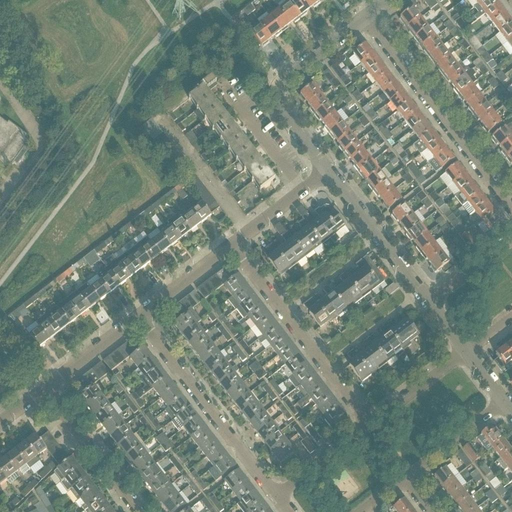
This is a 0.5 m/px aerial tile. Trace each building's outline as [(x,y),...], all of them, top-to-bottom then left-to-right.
[(286,0),(288,2),(301,19),(307,14),(305,11),(308,9),(301,0),(286,0)] [(316,0),(301,0),(308,9),(311,6),(313,9),(320,4),(316,0)] [(432,10),(437,6),(432,0),(421,0),(431,11),(432,10)] [(477,21),(484,15),(499,4),(495,0),(484,0),(477,5),(474,8),(479,14),(474,17),(477,21)] [(288,2),(279,10),(289,23),(292,21),(294,24),(301,19),(288,2)] [(405,25),(408,29),(421,19),(413,9),(416,7),(412,2),(400,11),(404,16),(400,19),(400,20),(399,20),(404,26),(405,25)] [(484,15),(492,25),(505,15),(502,11),(504,10),(499,4),(484,15)] [(247,8),(246,8),(251,14),(255,11),(250,5),(247,8)] [(437,6),(432,10),(435,14),(440,10),(437,6)] [(251,14),(246,8),(243,11),(247,17),(251,14)] [(279,10),(269,17),(282,33),(288,29),(286,26),(289,23),(279,10)] [(492,25),(499,34),(511,24),(511,20),(509,17),(507,18),(505,15),(492,25)] [(269,17),(259,24),(270,38),(273,36),(275,38),(282,33),(269,17)] [(409,33),(414,39),(428,28),(421,19),(408,29),(410,32),(409,33)] [(460,19),(454,23),(461,33),(467,28),(460,19)] [(443,26),(446,30),(452,25),(449,21),(443,26)] [(246,35),(245,36),(255,49),(256,48),(260,45),(261,47),(262,47),(263,48),(269,43),(267,41),(270,38),(259,24),(246,35)] [(511,24),(499,34),(507,44),(511,39),(511,24)] [(452,25),(446,30),(449,34),(455,29),(452,25)] [(419,44),(422,48),(435,38),(428,28),(414,39),(418,45),(419,44)] [(423,52),(428,58),(443,47),(435,38),(422,48),(425,50),(423,52)] [(474,38),(469,42),(476,52),(482,48),(474,38)] [(458,45),(461,49),(466,44),(463,40),(458,45)] [(359,43),(352,48),(355,53),(353,55),(360,65),(373,55),(371,52),(372,51),(367,45),(366,46),(366,45),(363,47),(359,43)] [(466,44),(461,49),(464,53),(469,48),(466,44)] [(443,47),(428,58),(433,64),(434,63),(437,67),(450,57),(453,54),(450,50),(447,53),(443,47)] [(486,53),(480,57),(483,61),(489,57),(486,53)] [(360,65),(367,74),(382,63),(377,57),(376,58),(373,55),(360,65)] [(438,71),(443,77),(457,66),(450,57),(437,67),(439,70),(438,71)] [(489,57),(483,62),(486,66),(492,61),(489,57)] [(472,64),(475,68),(481,63),(478,60),(472,64)] [(367,74),(375,84),(388,74),(385,71),(387,70),(382,63),(367,74)] [(481,63),(475,68),(478,72),(484,67),(481,63)] [(336,64),(331,68),(340,81),(345,76),(336,64)] [(457,66),(443,77),(445,80),(448,83),(449,82),(452,86),(470,72),(468,70),(465,69),(461,64),(457,66)] [(337,83),(328,70),(322,75),(327,80),(331,87),(337,83)] [(470,72),(452,86),(454,89),(453,90),(457,96),(472,85),(476,82),(473,77),(475,75),(472,71),(471,71),(470,72)] [(495,77),(498,81),(504,76),(501,72),(495,77)] [(375,84),(382,94),(396,82),(392,76),(390,77),(388,74),(375,84)] [(193,80),(161,106),(164,110),(174,122),(177,119),(172,113),(189,101),(252,183),(260,194),(260,193),(274,183),(203,90),(205,88),(207,90),(213,85),(216,83),(214,80),(211,78),(207,80),(204,83),(202,80),(199,76),(193,80)] [(345,76),(340,81),(345,88),(351,83),(345,76)] [(504,76),(498,81),(501,84),(507,80),(504,76)] [(487,83),(490,87),(496,82),(493,79),(487,83)] [(305,102),(307,105),(321,95),(313,85),(309,81),(300,88),(304,92),(300,95),(300,96),(299,97),(304,103),(305,102)] [(382,94),(389,103),(402,93),(400,90),(401,89),(396,82),(382,94)] [(496,82),(490,87),(493,91),(499,86),(496,82)] [(464,102),(466,105),(479,95),(472,85),(457,96),(462,103),(464,102)] [(357,91),(351,96),(354,99),(360,95),(357,91)] [(389,103),(397,113),(411,102),(406,95),(405,96),(402,93),(389,103)] [(309,110),(313,116),(328,105),(321,95),(307,105),(310,109),(309,110)] [(360,95),(354,99),(357,103),(363,99),(360,95)] [(467,109),(472,116),(487,105),(479,95),(466,105),(469,108),(467,109)] [(343,102),(346,106),(352,102),(349,98),(343,102)] [(502,102),(505,106),(510,102),(507,98),(502,102)] [(20,161),(21,161),(22,160),(21,160),(26,153),(23,150),(27,144),(30,139),(8,123),(7,124),(0,119),(0,99),(0,100),(0,99),(0,167),(6,171),(9,167),(10,167),(13,163),(17,165),(20,161)] [(352,102),(346,106),(349,110),(355,105),(352,102)] [(397,113),(404,122),(417,112),(415,109),(416,108),(411,102),(397,113)] [(320,121),(322,124),(335,114),(328,105),(313,116),(318,122),(320,121)] [(478,121),(481,124),(494,114),(487,105),(472,116),(477,122),(478,121)] [(371,110),(366,115),(369,119),(374,114),(371,110)] [(404,122),(411,132),(426,121),(421,115),(420,116),(417,112),(404,122)] [(323,129),(328,135),(342,124),(335,114),(322,124),(325,128),(323,129)] [(374,114),(369,119),(372,122),(377,118),(374,114)] [(494,114),(481,124),(483,127),(482,128),(487,135),(501,124),(494,114)] [(357,121),(361,125),(366,121),(363,117),(357,121)] [(142,127),(146,131),(155,124),(152,120),(142,127)] [(366,121),(361,125),(363,129),(369,125),(366,121)] [(411,132),(419,141),(432,131),(429,128),(431,127),(426,121),(411,132)] [(146,131),(150,136),(159,129),(155,124),(146,131)] [(180,124),(177,126),(182,133),(185,131),(180,124)] [(334,140),(337,143),(350,134),(342,124),(328,135),(333,141),(334,140)] [(376,128),(384,138),(389,134),(386,130),(382,124),(376,128)] [(499,133),(491,140),(496,146),(497,145),(500,148),(511,138),(511,127),(510,125),(505,128),(499,133)] [(150,136),(153,141),(162,134),(159,129),(150,136)] [(419,141),(426,151),(440,140),(436,134),(434,135),(432,131),(419,141)] [(188,134),(185,137),(190,143),(194,140),(195,139),(190,132),(188,134)] [(153,141),(157,146),(166,139),(162,134),(153,141)] [(338,148),(343,154),(357,143),(350,134),(337,143),(339,147),(338,148)] [(389,134),(384,138),(386,142),(392,137),(389,134)] [(408,134),(399,141),(401,144),(410,136),(408,134)] [(372,140),(375,144),(381,140),(378,136),(372,140)] [(501,152),(506,159),(511,154),(511,138),(500,148),(502,151),(501,152)] [(157,146),(160,151),(170,144),(166,139),(157,146)] [(381,140),(375,144),(378,148),(384,144),(381,140)] [(426,151),(421,155),(428,165),(433,161),(446,151),(444,147),(445,146),(440,140),(426,151)] [(349,159),(351,163),(364,153),(357,143),(343,154),(347,160),(349,159)] [(160,151),(164,155),(173,148),(170,144),(160,151)] [(196,145),(192,147),(198,154),(201,151),(196,145)] [(398,145),(392,149),(398,157),(404,153),(398,145)] [(164,155),(168,160),(177,153),(173,148),(164,155)] [(446,151),(433,161),(441,170),(447,165),(455,159),(450,153),(449,154),(446,151)] [(168,160),(171,165),(181,158),(177,153),(168,160)] [(353,167),(357,173),(372,163),(364,153),(351,163),(354,166),(353,167)] [(404,153),(398,157),(401,161),(407,156),(404,153)] [(203,155),(200,157),(205,164),(209,161),(203,155)] [(393,155),(387,159),(390,163),(396,159),(393,155)] [(171,165),(175,170),(184,163),(181,158),(171,165)] [(396,159),(390,163),(393,167),(399,163),(396,159)] [(175,170),(179,175),(188,168),(184,163),(175,170)] [(364,179),(366,182),(379,172),(372,163),(357,173),(362,180),(364,179)] [(413,164),(407,169),(413,176),(418,172),(413,164)] [(445,175),(452,185),(465,175),(463,172),(464,171),(459,164),(445,175)] [(211,165),(208,167),(213,174),(217,172),(211,165)] [(188,168),(179,175),(182,179),(192,172),(188,168)] [(367,186),(372,193),(386,182),(379,172),(366,182),(369,185),(367,186)] [(418,172),(413,176),(416,180),(421,175),(418,172)] [(407,174),(402,178),(405,182),(410,178),(407,174)] [(184,182),(188,187),(197,179),(194,175),(184,182)] [(219,175),(216,178),(221,184),(224,182),(219,175)] [(452,185),(459,195),(474,184),(469,177),(468,178),(465,175),(452,185)] [(421,176),(416,180),(420,186),(426,182),(421,176)] [(410,178),(405,182),(408,186),(413,182),(410,178)] [(188,187),(192,191),(201,184),(197,179),(188,187)] [(378,198),(381,201),(393,191),(386,182),(372,193),(377,199),(378,198)] [(183,183),(174,190),(177,193),(186,186),(183,183)] [(192,191),(195,196),(205,189),(201,184),(192,191)] [(459,195),(467,204),(480,194),(477,191),(479,190),(474,184),(459,195)] [(227,185),(224,188),(229,195),(232,192),(227,185)] [(195,196),(198,200),(199,201),(208,194),(205,189),(195,196)] [(393,191),(381,201),(383,204),(382,205),(387,212),(401,201),(393,191)] [(429,196),(429,197),(432,201),(437,196),(434,192),(429,196)] [(208,194),(199,201),(203,206),(212,199),(208,194)] [(469,217),(474,214),(488,203),(483,196),(482,197),(480,194),(467,204),(462,208),(469,217)] [(235,196),(232,198),(237,205),(240,202),(235,196)] [(437,196),(432,201),(439,210),(445,206),(437,196)] [(164,197),(158,202),(161,206),(167,201),(164,197)] [(421,203),(424,207),(429,202),(426,198),(421,203)] [(212,199),(203,206),(206,211),(216,203),(212,199)] [(198,200),(188,208),(201,224),(211,217),(210,215),(206,211),(203,206),(199,201),(198,200)] [(429,202),(424,207),(427,211),(432,206),(429,202)] [(206,211),(210,215),(219,208),(216,203),(206,211)] [(474,214),(481,223),(494,213),(492,210),(493,209),(488,203),(474,214)] [(397,222),(400,225),(413,215),(405,205),(391,217),(396,223),(397,222)] [(323,213),(325,216),(338,233),(344,228),(328,207),(325,207),(320,210),(323,213)] [(150,208),(144,213),(147,216),(153,212),(150,208)] [(186,215),(181,219),(191,232),(201,224),(188,208),(183,211),(186,215)] [(318,217),(323,213),(320,210),(319,208),(315,212),(318,217)] [(449,211),(443,216),(446,220),(452,215),(449,211)] [(144,213),(138,218),(141,221),(147,216),(144,213)] [(481,223),(477,227),(484,236),(488,242),(500,232),(496,227),(497,226),(498,227),(501,225),(501,224),(502,223),(503,222),(498,215),(497,216),(494,213),(481,223)] [(177,215),(167,222),(180,240),(191,232),(181,219),(177,215)] [(401,229),(405,236),(420,225),(413,215),(400,225),(402,228),(401,229)] [(452,215),(446,220),(454,229),(459,225),(452,215)] [(325,216),(317,222),(330,239),(334,244),(339,240),(335,235),(338,233),(325,216)] [(307,217),(303,221),(322,245),(330,239),(317,222),(314,225),(307,217)] [(435,222),(438,226),(444,221),(441,217),(435,222)] [(304,233),(301,235),(314,252),(322,245),(303,221),(297,224),(304,233)] [(444,221),(438,226),(441,230),(447,225),(444,221)] [(167,222),(157,230),(161,235),(170,248),(180,240),(167,222)] [(130,224),(124,228),(126,232),(133,227),(130,224)] [(412,241),(414,244),(427,234),(420,225),(405,236),(410,242),(412,241)] [(459,225),(454,229),(458,235),(461,239),(467,234),(464,230),(459,225)] [(124,228),(116,234),(119,238),(126,232),(124,228)] [(291,230),(287,233),(292,241),(305,258),(314,252),(301,235),(297,238),(291,230)] [(143,233),(133,241),(137,246),(150,263),(160,255),(150,243),(147,237),(143,233)] [(288,245),(284,248),(297,264),(305,258),(292,241),(287,233),(282,237),(288,245)] [(415,249),(420,255),(435,244),(427,234),(414,244),(417,248),(415,249)] [(467,234),(461,239),(472,254),(478,249),(467,234)] [(161,235),(150,243),(160,255),(170,248),(161,235)] [(450,241),(453,245),(459,241),(456,237),(450,241)] [(111,238),(104,244),(106,248),(114,242),(111,238)] [(459,241),(453,245),(456,249),(462,244),(459,241)] [(275,242),(270,246),(289,271),(297,264),(284,248),(281,250),(275,242)] [(104,244),(93,252),(96,255),(106,248),(104,244)] [(426,260),(429,263),(442,253),(435,244),(420,255),(425,261),(426,260)] [(137,246),(127,253),(140,271),(150,263),(137,246)] [(289,271),(270,246),(266,250),(269,254),(265,257),(281,277),(289,271)] [(83,260),(86,263),(88,266),(98,258),(96,256),(93,252),(83,260)] [(127,253),(117,261),(130,279),(140,271),(127,253)] [(442,253),(429,263),(431,267),(430,268),(434,274),(436,273),(449,263),(442,253)] [(112,256),(102,263),(106,268),(120,286),(130,279),(117,261),(116,261),(116,260),(112,255),(112,256)] [(360,262),(356,265),(362,273),(358,276),(371,293),(384,283),(378,276),(380,274),(376,270),(366,257),(360,262)] [(83,260),(77,265),(79,268),(86,263),(83,260)] [(102,272),(96,276),(100,281),(110,294),(120,286),(106,268),(102,272)] [(70,270),(63,275),(66,279),(73,274),(70,270)] [(222,271),(216,276),(223,286),(230,281),(222,271)] [(349,271),(344,274),(363,299),(371,293),(358,276),(355,279),(349,271)] [(342,288),(354,305),(363,299),(344,274),(339,278),(345,286),(342,288)] [(63,275),(56,280),(59,284),(66,279),(63,275)] [(216,276),(211,279),(219,289),(223,286),(216,276)] [(96,277),(86,284),(100,302),(110,294),(100,281),(96,277)] [(224,287),(232,297),(245,287),(238,277),(230,283),(224,287)] [(211,279),(207,283),(214,293),(219,289),(211,279)] [(207,283),(202,287),(209,296),(214,293),(207,283)] [(332,283),(328,287),(331,292),(336,288),(332,283)] [(86,284),(76,292),(90,310),(100,302),(86,284)] [(50,285),(43,291),(46,294),(52,289),(50,285)] [(394,285),(385,292),(389,298),(399,290),(394,285)] [(209,296),(202,287),(197,290),(205,300),(209,296)] [(235,311),(236,310),(253,297),(245,287),(232,297),(227,301),(235,311)] [(325,301),(338,318),(346,311),(334,295),(331,292),(328,287),(323,290),(329,298),(325,301)] [(334,295),(346,311),(354,305),(342,288),(334,295)] [(43,291),(33,298),(36,302),(46,294),(43,291)] [(76,292),(66,300),(80,317),(90,310),(76,292)] [(190,296),(197,306),(202,302),(195,292),(190,296)] [(185,300),(193,309),(197,306),(190,296),(185,300)] [(315,304),(317,307),(328,322),(330,324),(338,318),(325,301),(322,303),(316,296),(311,299),(315,304)] [(243,320),(247,317),(261,307),(253,297),(236,310),(243,320)] [(33,298),(23,306),(25,310),(36,302),(33,298)] [(310,308),(315,304),(311,299),(303,306),(307,311),(310,308)] [(66,300),(56,308),(69,325),(80,317),(66,300)] [(188,313),(192,310),(193,309),(185,300),(180,303),(188,313)] [(208,306),(213,311),(215,310),(216,311),(218,309),(212,302),(208,306)] [(180,303),(176,307),(183,317),(188,313),(180,303)] [(23,306),(16,311),(19,315),(25,310),(23,306)] [(171,311),(178,320),(183,317),(176,307),(171,311)] [(247,317),(245,319),(247,322),(249,320),(255,327),(268,317),(261,307),(247,317)] [(328,322),(317,307),(312,311),(309,314),(319,328),(328,322)] [(56,308),(46,315),(59,333),(69,325),(56,308)] [(215,310),(213,311),(219,319),(223,316),(218,309),(216,311),(215,310)] [(174,326),(182,336),(196,326),(201,322),(192,310),(188,313),(183,317),(178,320),(179,322),(174,326)] [(207,316),(213,324),(217,320),(211,313),(207,316)] [(46,315),(35,323),(39,328),(49,341),(59,333),(46,315)] [(255,327),(262,337),(276,327),(268,317),(255,327)] [(223,325),(228,331),(230,329),(231,330),(233,329),(227,322),(223,325)] [(398,329),(409,343),(418,337),(407,322),(398,329)] [(389,323),(384,327),(388,332),(392,328),(389,323)] [(21,325),(16,329),(23,338),(28,334),(21,325)] [(182,336),(190,346),(203,335),(207,332),(204,328),(200,331),(196,326),(182,336)] [(217,330),(222,336),(224,334),(225,335),(226,334),(221,327),(217,330)] [(265,341),(270,347),(283,336),(276,327),(262,337),(257,341),(260,345),(265,341)] [(384,327),(379,331),(383,335),(386,338),(382,341),(395,358),(396,360),(404,354),(403,352),(390,335),(388,332),(384,327)] [(28,334),(23,338),(30,347),(35,343),(39,349),(49,341),(39,328),(29,336),(28,334)] [(230,329),(228,331),(233,339),(237,336),(233,329),(231,330),(230,329)] [(390,335),(403,352),(411,345),(409,343),(398,329),(390,335)] [(224,334),(222,336),(227,343),(231,340),(226,334),(225,335),(224,334)] [(190,346),(197,356),(211,345),(203,335),(190,346)] [(270,347),(277,357),(291,346),(283,336),(270,347)] [(371,344),(374,347),(387,364),(395,358),(382,341),(379,344),(373,336),(368,340),(371,344)] [(367,348),(371,344),(368,340),(363,343),(367,348)] [(239,345),(243,351),(245,349),(246,350),(248,349),(243,342),(239,345)] [(127,344),(122,348),(130,357),(134,354),(127,344)] [(197,356),(205,366),(218,355),(211,345),(197,356)] [(277,357),(285,366),(298,356),(291,346),(277,357)] [(232,350),(237,356),(239,354),(240,355),(242,354),(236,347),(232,350)] [(366,354),(378,370),(387,364),(374,347),(366,354)] [(498,359),(493,363),(500,372),(511,363),(511,364),(511,355),(506,347),(502,349),(501,348),(495,353),(496,354),(495,354),(496,355),(496,356),(498,359)] [(122,348),(118,351),(125,361),(130,357),(122,348)] [(355,357),(357,360),(370,377),(378,370),(366,354),(362,356),(356,348),(351,352),(355,357)] [(136,355),(130,360),(138,370),(151,360),(144,350),(144,349),(136,355)] [(245,349),(243,351),(249,358),(253,355),(248,349),(246,350),(245,349)] [(118,351),(113,355),(120,365),(125,361),(118,351)] [(218,355),(205,366),(212,375),(226,365),(230,362),(231,361),(228,357),(223,351),(218,355)] [(351,360),(355,357),(351,352),(347,356),(351,360)] [(239,354),(237,356),(242,363),(246,359),(242,354),(240,355),(239,354)] [(113,355),(108,359),(115,368),(120,365),(113,355)] [(288,379),(292,376),(306,366),(298,356),(285,366),(281,370),(288,379)] [(115,368),(108,359),(103,362),(111,372),(115,368)] [(151,360),(138,370),(145,379),(159,369),(151,360)] [(370,377),(357,360),(349,366),(362,383),(370,377)] [(256,363),(253,365),(257,371),(260,369),(261,370),(256,363)] [(101,364),(96,368),(103,377),(108,374),(101,364)] [(226,365),(212,375),(220,385),(233,375),(238,371),(235,367),(230,371),(230,370),(226,365)] [(249,368),(253,374),(254,374),(255,375),(258,372),(257,371),(253,365),(249,368)] [(292,376),(288,379),(288,380),(295,390),(300,386),(313,376),(306,366),(292,376)] [(96,368),(91,372),(99,381),(103,377),(96,368)] [(145,379),(141,382),(142,383),(141,384),(144,387),(144,388),(143,389),(142,391),(145,395),(152,390),(166,379),(159,370),(160,369),(159,369),(145,379)] [(257,371),(258,372),(263,379),(266,376),(261,370),(260,369),(257,371)] [(91,372),(87,375),(94,385),(99,381),(91,372)] [(254,374),(253,374),(259,382),(263,379),(258,372),(255,375),(254,374)] [(114,377),(119,383),(121,382),(122,383),(124,381),(118,374),(114,377)] [(87,375),(82,379),(89,388),(94,385),(87,375)] [(220,385),(227,395),(241,385),(233,375),(220,385)] [(300,386),(297,388),(304,398),(307,396),(308,396),(321,386),(313,376),(300,386)] [(89,388),(82,379),(77,382),(85,392),(89,388)] [(166,379),(153,389),(160,399),(174,389),(174,388),(174,389),(166,379)] [(121,382),(119,383),(125,390),(129,387),(124,381),(122,383),(121,382)] [(268,384),(273,390),(275,388),(276,390),(278,388),(272,381),(268,384)] [(227,395),(235,405),(248,394),(241,385),(227,395)] [(115,386),(113,388),(118,395),(123,392),(118,386),(116,387),(115,386)] [(262,389),(267,395),(269,393),(270,394),(272,393),(266,386),(262,389)] [(304,398),(296,405),(301,410),(309,404),(308,403),(311,400),(315,406),(328,395),(321,386),(308,396),(307,396),(304,398)] [(81,399),(88,408),(102,397),(94,387),(79,399),(80,399),(81,399)] [(275,388),(273,390),(279,398),(283,395),(278,388),(276,390),(275,388)] [(174,389),(160,399),(168,409),(181,399),(174,389),(175,389),(174,389)] [(269,393),(267,395),(272,402),(276,399),(272,393),(270,394),(269,393)] [(130,397),(134,403),(136,401),(137,402),(139,401),(134,394),(130,397)] [(235,405),(242,415),(256,404),(248,394),(235,405)] [(315,406),(323,416),(336,405),(328,395),(315,406)] [(94,418),(95,418),(110,407),(102,397),(88,408),(95,418),(94,418)] [(128,398),(123,401),(128,408),(129,407),(130,408),(133,406),(128,398)] [(164,412),(172,422),(189,408),(181,399),(164,412)] [(136,401),(134,403),(140,410),(144,407),(139,401),(137,402),(136,401)] [(284,404),(288,410),(290,408),(291,409),(293,408),(288,401),(284,404)] [(242,415),(250,424),(263,414),(256,404),(242,415)] [(336,405),(323,416),(319,419),(322,423),(324,421),(332,431),(340,425),(337,421),(344,415),(336,405)] [(129,407),(128,408),(133,415),(138,412),(133,406),(130,408),(129,407)] [(278,409),(282,415),(284,413),(285,414),(287,413),(281,406),(278,409)] [(96,418),(103,428),(117,417),(110,407),(95,418),(95,419),(96,418)] [(172,422),(170,423),(178,433),(182,430),(183,429),(197,419),(189,409),(190,409),(190,408),(172,422)] [(290,408),(288,410),(293,417),(294,417),(297,414),(293,408),(291,409),(290,408)] [(145,416),(149,423),(152,421),(152,422),(154,421),(149,413),(145,416)] [(284,413),(282,415),(287,422),(291,418),(287,413),(285,414),(284,413)] [(250,424),(258,434),(271,424),(263,414),(250,424)] [(109,438),(110,438),(125,427),(117,417),(103,428),(110,437),(109,438)] [(139,421),(144,427),(145,426),(146,427),(149,425),(143,418),(139,421)] [(197,419),(183,429),(191,439),(205,428),(204,428),(197,419)] [(299,423),(304,430),(308,427),(303,420),(299,423)] [(152,421),(149,423),(155,430),(159,427),(154,421),(152,422),(152,421)] [(258,434),(265,444),(279,434),(271,424),(258,434)] [(145,426),(144,427),(150,434),(154,431),(149,425),(146,427),(145,426)] [(293,428),(297,435),(303,434),(296,425),(293,428)] [(308,427),(304,430),(305,432),(311,440),(318,435),(310,425),(308,427)] [(111,438),(118,448),(133,437),(125,427),(110,438),(110,439),(111,438)] [(205,428),(191,439),(198,449),(212,438),(205,429),(205,428)] [(481,435),(476,439),(487,453),(492,449),(503,441),(495,430),(491,433),(488,429),(481,435)] [(38,440),(42,445),(52,437),(48,433),(38,440)] [(163,434),(159,437),(163,443),(165,442),(166,443),(168,441),(163,434)] [(265,444),(273,454),(286,444),(279,434),(265,444)] [(303,434),(297,435),(302,441),(300,443),(310,456),(316,451),(303,434)] [(25,443),(25,444),(36,459),(39,456),(46,451),(45,449),(42,445),(38,440),(37,438),(35,436),(34,436),(35,437),(25,444),(25,443)] [(42,445),(45,449),(55,442),(52,437),(42,445)] [(125,458),(140,446),(133,437),(118,448),(125,457),(125,458)] [(155,440),(160,446),(162,445),(163,446),(164,444),(163,443),(159,437),(155,440)] [(212,438),(198,449),(206,458),(220,448),(220,447),(219,448),(212,438)] [(163,443),(164,444),(169,450),(173,447),(168,441),(166,443),(165,442),(163,443)] [(492,449),(499,459),(511,451),(503,441),(492,449)] [(45,449),(46,451),(49,454),(59,447),(55,442),(45,449)] [(39,462),(36,459),(25,444),(15,451),(29,469),(39,462)] [(162,445),(160,446),(165,453),(169,450),(164,444),(163,446),(162,445)] [(286,444),(273,454),(280,464),(294,454),(286,444)] [(469,444),(468,445),(463,449),(474,463),(480,459),(469,444)] [(126,458),(133,467),(148,456),(140,446),(125,458),(126,458)] [(49,454),(52,459),(62,451),(59,447),(49,454)] [(220,448),(206,458),(213,468),(227,458),(220,448)] [(5,459),(17,474),(18,475),(20,473),(23,476),(30,471),(29,470),(29,469),(15,451),(15,452),(5,459)] [(52,459),(56,463),(66,456),(62,451),(52,459)] [(460,451),(456,454),(467,469),(472,465),(460,451)] [(504,472),(507,469),(511,465),(511,451),(499,459),(496,462),(504,472)] [(175,456),(180,462),(182,460),(183,462),(185,460),(179,453),(175,456)] [(66,456),(56,463),(60,468),(69,460),(66,456)] [(140,477),(140,478),(155,466),(148,456),(133,467),(140,477)] [(170,460),(174,466),(176,465),(176,466),(179,464),(173,457),(170,460)] [(227,458),(213,468),(221,478),(220,478),(221,479),(235,468),(235,467),(234,467),(227,458)] [(0,473),(7,482),(10,479),(17,474),(5,459),(0,463),(0,473)] [(53,473),(61,483),(79,469),(71,459),(69,461),(60,468),(53,473)] [(52,463),(45,470),(49,474),(55,467),(52,463)] [(176,465),(174,466),(180,473),(184,470),(179,464),(176,466),(176,465)] [(484,464),(478,469),(482,474),(485,471),(484,470),(487,468),(484,464)] [(141,478),(148,487),(163,476),(155,466),(140,478),(141,478)] [(485,471),(482,474),(485,478),(491,473),(487,469),(487,468),(484,470),(485,471)] [(67,494),(72,491),(86,479),(79,469),(61,483),(59,484),(67,494)] [(437,475),(434,477),(442,488),(453,479),(445,469),(437,475)] [(49,474),(45,470),(38,477),(42,481),(49,474)] [(475,471),(469,475),(473,480),(476,478),(476,477),(478,475),(475,471)] [(190,475),(195,482),(197,480),(198,481),(200,480),(194,472),(190,475)] [(225,484),(233,493),(246,483),(239,473),(239,472),(224,484),(225,484)] [(476,478),(473,480),(476,484),(482,480),(478,475),(476,477),(476,478)] [(155,497),(170,486),(163,476),(148,487),(156,497),(155,497)] [(184,480),(189,486),(191,485),(192,486),(193,484),(188,477),(184,480)] [(79,500),(79,501),(94,489),(86,479),(72,491),(77,497),(76,498),(78,501),(79,500)] [(442,488),(449,498),(461,489),(453,479),(442,488)] [(197,480),(195,482),(200,489),(204,486),(200,480),(198,481),(197,480)] [(27,488),(31,492),(38,485),(34,481),(27,488)] [(233,493),(241,503),(254,492),(253,492),(246,483),(233,493)] [(191,485),(189,486),(194,494),(198,491),(193,484),(192,486),(191,485)] [(499,484),(493,489),(497,494),(500,491),(499,490),(502,488),(499,484)] [(156,497),(163,507),(177,497),(178,496),(170,486),(155,497),(156,498),(156,497)] [(27,488),(21,495),(24,498),(31,492),(27,488)] [(40,488),(35,492),(39,499),(44,496),(40,488)] [(500,491),(497,494),(500,498),(506,493),(503,489),(502,488),(499,490),(500,491)] [(94,489),(79,501),(83,506),(81,508),(83,511),(84,511),(85,511),(86,511),(102,499),(94,489)] [(449,498),(457,508),(469,499),(461,489),(449,498)] [(491,491),(485,495),(489,500),(492,498),(491,497),(494,495),(491,491)] [(254,492),(241,503),(245,508),(241,511),(249,511),(261,503),(254,493),(254,492)] [(177,497),(163,507),(167,511),(177,511),(185,506),(189,503),(181,493),(178,496),(177,497)] [(492,498),(489,500),(492,504),(498,500),(494,495),(491,497),(492,498)] [(44,496),(39,499),(47,510),(51,507),(44,496)] [(213,497),(209,500),(214,507),(216,505),(217,506),(219,505),(213,498),(213,497)] [(34,498),(29,501),(33,507),(38,504),(34,498)] [(399,498),(390,505),(393,509),(402,502),(399,498)] [(16,499),(9,505),(12,509),(20,503),(16,499)] [(105,511),(110,509),(109,508),(109,509),(102,499),(86,511),(85,511),(84,511),(105,511)] [(200,502),(208,511),(210,510),(211,511),(213,510),(204,499),(200,502)] [(457,508),(460,511),(472,511),(476,509),(469,499),(457,508)] [(393,509),(395,511),(410,511),(412,511),(404,500),(402,502),(393,509)] [(269,511),(268,511),(261,503),(249,511),(269,511)]
